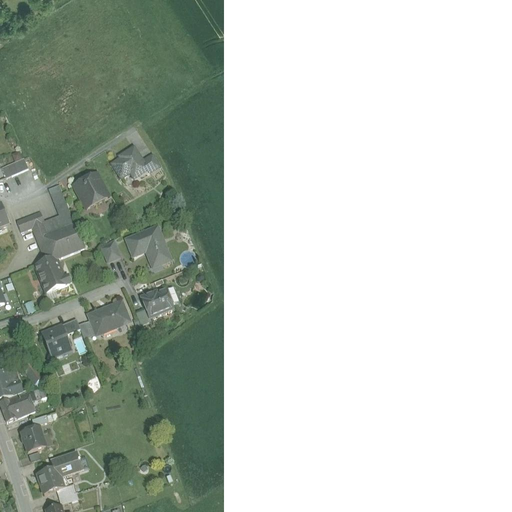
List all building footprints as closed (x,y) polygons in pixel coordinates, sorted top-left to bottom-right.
[(150,173),(143,162),(134,147),(118,157),(120,160),(111,166),(122,182),(130,177),(134,182),(150,173)] [(12,156),(15,164),(22,160),(19,153),(12,156)] [(143,162),(150,173),(152,176),(162,169),(153,155),(143,162)] [(29,171),(25,160),(19,162),(24,173),(29,171)] [(24,173),(19,162),(14,165),(18,175),(24,173)] [(18,175),(14,165),(8,167),(13,178),(18,175)] [(13,178),(8,167),(3,169),(7,180),(13,178)] [(100,176),(74,189),(87,213),(112,200),(100,176)] [(61,187),(48,192),(50,197),(63,192),(61,187)] [(63,192),(50,197),(52,202),(65,197),(63,192)] [(65,197),(52,202),(55,207),(67,203),(65,197)] [(67,203),(55,207),(57,213),(69,208),(67,203)] [(3,206),(0,207),(0,234),(12,230),(3,206)] [(69,208),(57,213),(59,218),(71,213),(69,208)] [(61,260),(86,250),(71,213),(59,218),(45,224),(41,214),(17,223),(22,235),(32,231),(45,263),(57,259),(58,261),(61,260)] [(125,240),(133,260),(146,255),(153,271),(174,263),(159,227),(125,240)] [(115,244),(102,249),(109,266),(123,261),(115,244)] [(35,267),(46,296),(74,285),(69,274),(67,275),(61,260),(58,261),(57,259),(45,263),(35,267)] [(168,290),(142,300),(151,321),(176,310),(168,290)] [(124,302),(88,316),(90,322),(96,338),(97,340),(133,326),(124,302)] [(65,329),(68,337),(81,331),(79,326),(77,321),(64,327),(65,329)] [(96,338),(90,322),(79,326),(81,331),(86,342),(96,338)] [(65,329),(43,337),(53,361),(74,353),(68,337),(65,329)] [(30,368),(24,372),(35,385),(41,381),(30,368)] [(7,371),(0,373),(0,401),(25,393),(21,380),(11,383),(7,371)] [(25,393),(0,401),(0,403),(7,424),(36,414),(29,392),(25,393)] [(33,422),(35,429),(40,428),(49,425),(47,418),(33,422)] [(21,434),(28,455),(47,449),(40,428),(35,429),(21,434)] [(37,454),(28,458),(31,463),(40,459),(37,454)] [(51,465),(54,472),(57,471),(60,479),(68,477),(69,478),(83,473),(81,465),(80,463),(78,456),(51,465)] [(57,471),(54,472),(38,477),(38,478),(41,477),(43,484),(40,485),(45,497),(57,493),(64,490),(60,479),(57,471)]
